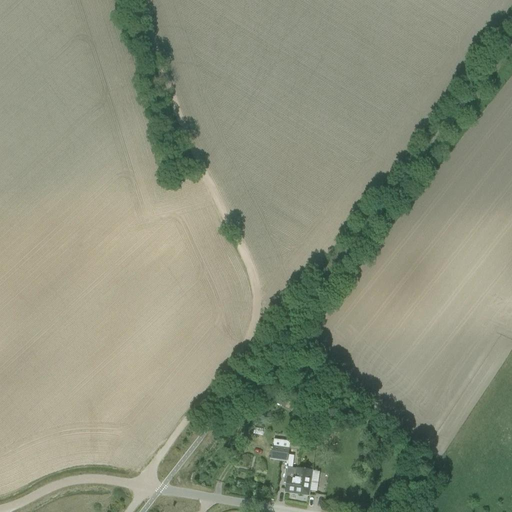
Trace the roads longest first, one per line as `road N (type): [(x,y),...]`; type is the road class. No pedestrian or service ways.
road 1 (track): [(255,315),(252,279),(203,173),(141,0)]
road 2 (unclassified): [(207,497),(87,478),(0,510)]
road 3 (track): [(148,485),(152,465),(255,315)]
